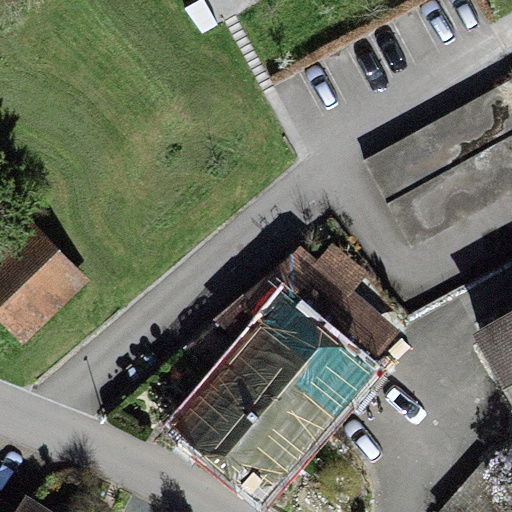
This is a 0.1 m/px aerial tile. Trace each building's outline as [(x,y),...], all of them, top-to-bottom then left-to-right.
[(511,82),(364,161),(411,249),(511,195),(511,82)] [(80,274),(34,227),(0,259),(0,314),(19,333),(80,274)] [(381,332),(294,255),(245,296),(283,330),(193,432),(249,481),(381,332)] [(511,322),(482,339),(511,394),(511,322)] [(511,511),(511,490),(481,464),(439,511),(511,511)]
